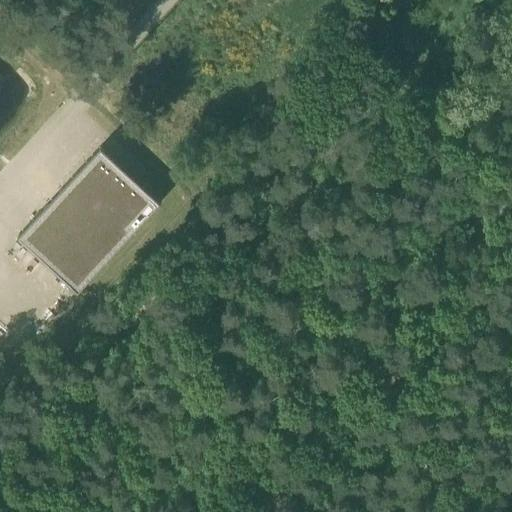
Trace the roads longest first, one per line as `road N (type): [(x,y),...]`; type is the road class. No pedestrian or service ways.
road 1 (track): [(69,511),(270,304)]
road 2 (track): [(375,395),(511,259)]
road 3 (track): [(262,511),(375,395)]
